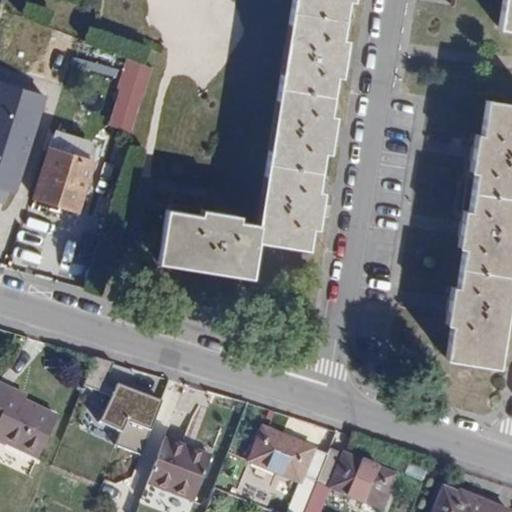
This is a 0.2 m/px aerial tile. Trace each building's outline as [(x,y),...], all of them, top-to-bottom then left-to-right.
[(293,0),(257,224),(238,221),(238,216),(200,210),(199,215),(167,210),(157,262),(250,276),(255,240),(306,247),(309,227),(314,228),(320,190),(315,190),(321,151),(327,151),(332,115),(327,114),(334,75),(339,76),(345,40),(339,39),(344,0),(350,0),(351,0),(293,0)] [(511,0),(501,0),(497,28),(511,30),(511,0)] [(137,133),(152,65),(126,59),(111,127),(137,133)] [(0,86),(0,196),(14,201),(47,92),(3,78),(0,86)] [(450,325),(444,359),(496,367),(511,265),(511,105),(485,102),(480,135),(475,134),(469,172),(474,173),(468,211),(462,211),(457,248),(462,248),(455,287),(451,286),(445,324),(450,325)] [(48,148),(33,196),(77,210),(92,162),(48,148)] [(13,257),(37,265),(46,239),(22,231),(13,257)] [(104,390),(114,361),(98,355),(87,384),(104,390)] [(16,371),(1,363),(0,364),(0,417),(42,437),(60,396),(27,381),(14,376),(16,371)] [(29,376),(16,371),(14,376),(27,381),(29,376)] [(167,398),(122,382),(104,421),(122,430),(120,447),(143,454),(167,398)] [(303,511),(308,502),(316,483),(328,456),(263,428),(248,462),(300,484),(289,511),(303,511)] [(166,440),(150,484),(192,501),(209,456),(166,440)] [(331,449),(328,456),(316,483),(381,509),(395,476),(331,449)] [(510,511),(511,511),(459,490),(458,493),(443,488),(432,511),(510,511)] [(303,511),(318,511),(320,507),(308,502),(303,511)]
